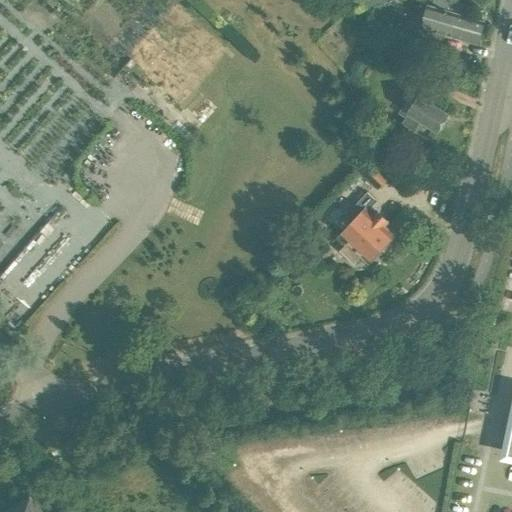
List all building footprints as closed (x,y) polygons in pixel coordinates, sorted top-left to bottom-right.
[(376,8),(383,0),(367,0),(376,8)] [(429,4),(422,27),(429,29),(428,35),(443,39),(445,33),(449,35),(451,35),(450,40),(460,43),(461,38),(479,43),(486,21),(470,17),(473,7),(449,0),(434,0),(433,6),(429,4)] [(414,77),(421,66),(390,46),(383,57),(414,77)] [(408,98),(399,112),(407,117),(403,123),(413,129),(416,131),(423,120),(439,130),(450,113),(427,99),(428,98),(430,95),(422,90),(411,84),(404,96),(408,98)] [(379,188),(388,178),(367,159),(358,169),(379,188)] [(374,216),(367,209),(376,199),(368,191),(347,214),(354,222),(341,236),(349,242),(341,250),(355,263),(362,255),(370,262),(394,235),(384,225),(388,221),(378,211),(374,216)] [(37,511),(29,498),(1,511),(37,511)]
